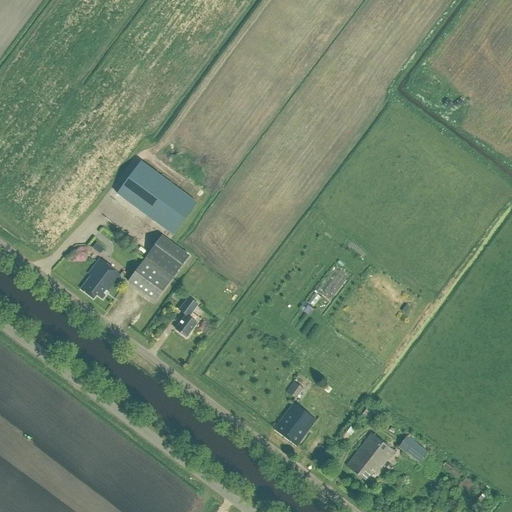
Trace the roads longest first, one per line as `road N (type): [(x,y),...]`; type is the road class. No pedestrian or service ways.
road 1 (unclassified): [(354,511),(0,244)]
road 2 (tertiary): [(251,511),(0,321)]
